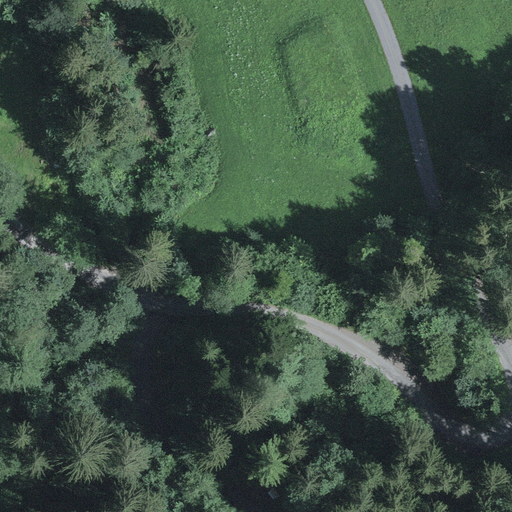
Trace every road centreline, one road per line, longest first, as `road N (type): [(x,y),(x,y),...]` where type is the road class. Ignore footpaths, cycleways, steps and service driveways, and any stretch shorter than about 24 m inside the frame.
road 1 (track): [(511,417),(470,428),(423,406),(392,371),(326,327),(219,307),(162,309),(129,352),(133,379),(167,436),(262,511)]
road 2 (track): [(425,212),(381,29),(366,0)]
road 3 (track): [(162,309),(0,214)]
road 4 (track): [(425,212),(511,358)]
